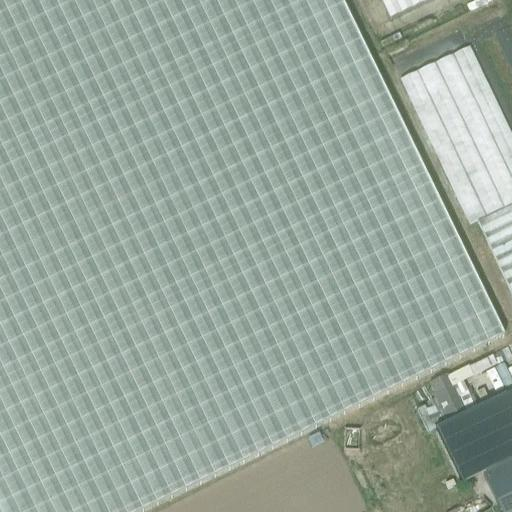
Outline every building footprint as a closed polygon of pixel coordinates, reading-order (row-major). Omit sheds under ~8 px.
[(0,0),(0,511),(144,511),(503,338),(500,333),(338,0),(0,0)] [(379,0),(391,23),(439,0),(379,0)] [(511,206),(511,139),(469,50),(399,83),(468,227),(511,206)] [(511,209),(478,225),(511,295),(511,209)] [(434,394),(449,425),(468,415),(454,385),(434,394)] [(312,449),(323,444),(318,434),(308,439),(312,449)] [(426,453),(441,487),(466,476),(451,442),(426,453)] [(511,511),(511,464),(483,479),(499,511),(511,511)]
